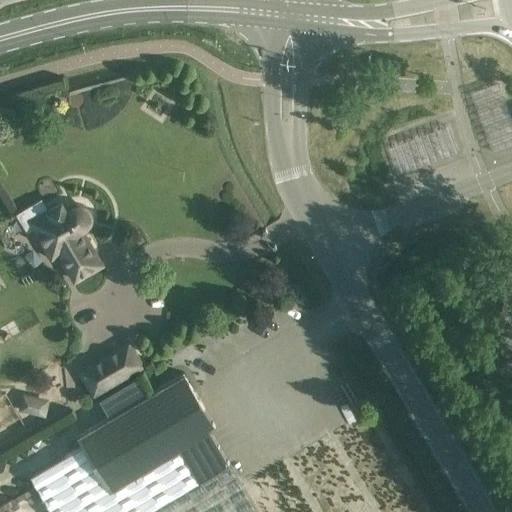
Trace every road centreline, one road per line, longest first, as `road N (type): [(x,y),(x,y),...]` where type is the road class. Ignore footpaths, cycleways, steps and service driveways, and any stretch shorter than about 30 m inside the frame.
road 1 (secondary): [(481,511),(324,242),(294,182),(288,147)]
road 2 (primary): [(0,41),(148,9),(268,14)]
road 3 (unknown): [(324,242),(511,174)]
road 4 (primary): [(353,24),(392,35),(509,22)]
road 5 (secondary): [(268,14),(274,120),(288,147)]
road 6 (secondary): [(288,147),(299,117),(301,17)]
